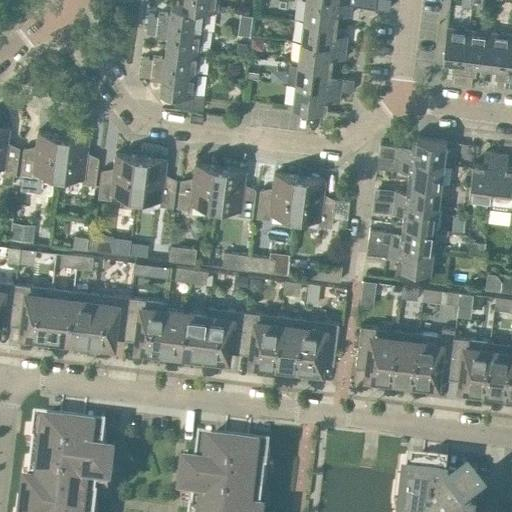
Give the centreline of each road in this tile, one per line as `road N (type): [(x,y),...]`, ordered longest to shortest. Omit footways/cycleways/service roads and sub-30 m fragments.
road 1 (residential): [(511,438),(13,378)]
road 2 (residential): [(367,154),(132,123),(56,17)]
road 3 (residential): [(354,281),(367,154)]
